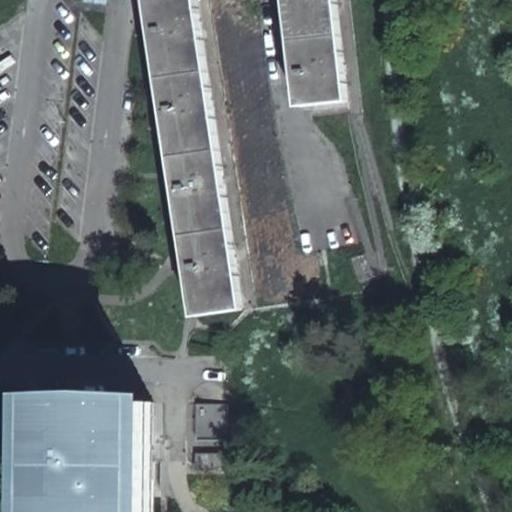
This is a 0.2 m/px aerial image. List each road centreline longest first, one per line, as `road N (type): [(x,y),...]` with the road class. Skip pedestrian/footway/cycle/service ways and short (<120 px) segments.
road 1 (track): [(498,511),(414,246),(395,110),(391,0)]
road 2 (residential): [(283,0),(297,126),(333,232)]
road 3 (unknown): [(209,347),(41,348)]
road 4 (unknown): [(41,348),(39,511)]
